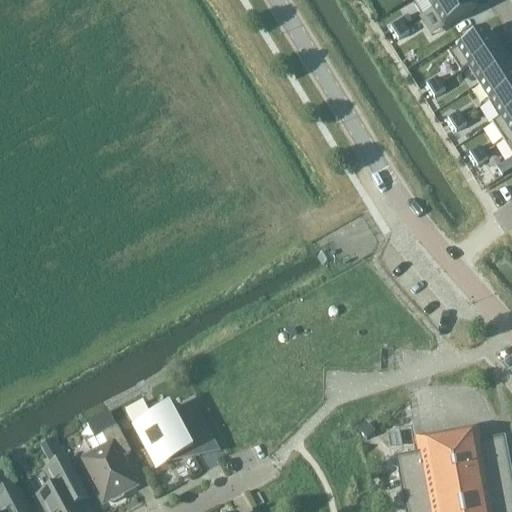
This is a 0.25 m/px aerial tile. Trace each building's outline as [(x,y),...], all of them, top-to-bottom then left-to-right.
[(424,0),(432,11),(449,0),(424,0)] [(469,0),(449,0),(432,11),(443,29),(475,9),(469,0)] [(400,21),(390,28),(394,35),(404,28),(400,21)] [(404,28),(394,35),(398,41),(409,34),(404,28)] [(456,50),(448,55),(460,74),(468,69),(467,68),(500,48),(488,30),(456,50)] [(500,48),(467,68),(468,69),(478,85),(510,65),(500,48)] [(511,67),(510,65),(478,85),(489,103),(511,88),(511,67)] [(436,79),(425,86),(429,92),(440,85),(436,79)] [(440,85),(429,92),(434,99),(444,92),(440,85)] [(511,88),(489,103),(499,119),(500,120),(511,112),(511,88)] [(499,119),(491,125),(503,143),(511,137),(511,112),(500,120),(499,119)] [(458,113),(447,120),(451,127),(462,120),(458,113)] [(462,120),(451,127),(455,133),(466,127),(462,120)] [(511,137),(503,143),(511,157),(511,137)] [(479,148),(469,155),(473,161),(483,155),(479,148)] [(483,155),(473,161),(477,168),(488,161),(483,155)] [(193,433),(205,426),(193,404),(172,416),(169,410),(166,412),(164,409),(162,407),(158,406),(155,406),(153,408),(151,411),(150,414),(150,417),(151,420),(134,429),(155,469),(178,457),(180,461),(199,457),(198,455),(203,450),(193,433)] [(108,448),(81,462),(104,505),(108,502),(110,507),(126,499),(124,494),(135,488),(120,459),(131,454),(117,427),(115,428),(107,413),(85,424),(93,440),(102,435),(108,448)] [(366,424),(358,431),(366,440),(374,432),(366,424)] [(511,511),(511,482),(504,439),(481,443),(478,428),(415,439),(418,454),(394,459),(404,511),(511,511)] [(44,511),(77,511),(67,492),(79,485),(66,460),(45,472),(54,489),(37,498),(44,511)] [(0,511),(25,511),(13,488),(0,495),(0,511)]
